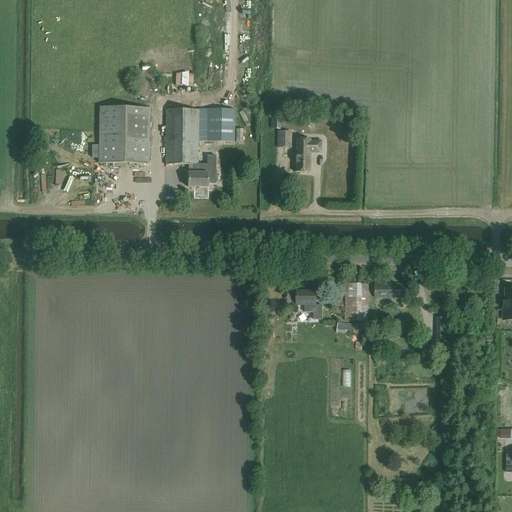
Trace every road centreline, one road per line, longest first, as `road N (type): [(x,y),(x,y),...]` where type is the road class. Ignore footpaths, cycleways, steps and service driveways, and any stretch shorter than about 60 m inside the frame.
road 1 (tertiary): [(494,262),(0,253)]
road 2 (residential): [(496,211),(316,211)]
